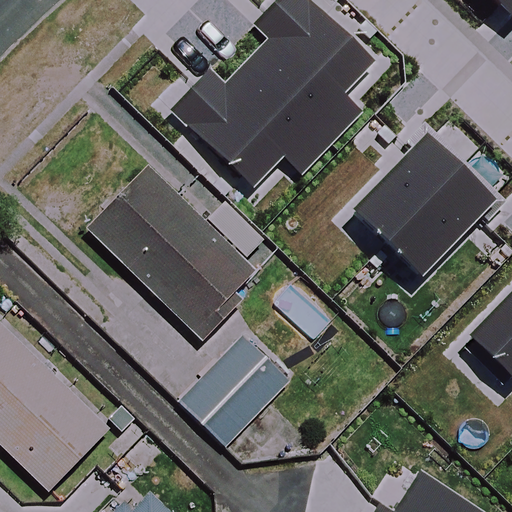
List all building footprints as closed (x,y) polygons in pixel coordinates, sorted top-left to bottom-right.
[(511,0),(458,0),(419,24),(474,114),(511,90),(511,0)] [(347,173),(255,62),(186,120),(226,169),(233,163),(284,225),(347,173)] [(448,200),(407,157),(345,215),(386,258),(448,200)] [(258,284),(146,175),(85,238),(196,347),(258,284)] [(107,430),(0,330),(0,451),(46,495),(107,430)] [(285,386),(239,339),(174,403),(220,450),(285,386)] [(454,511),(511,492),(511,406),(386,450),(407,511),(454,511)] [(99,511),(160,511),(140,493),(122,511),(120,511),(109,501),(99,511)]
